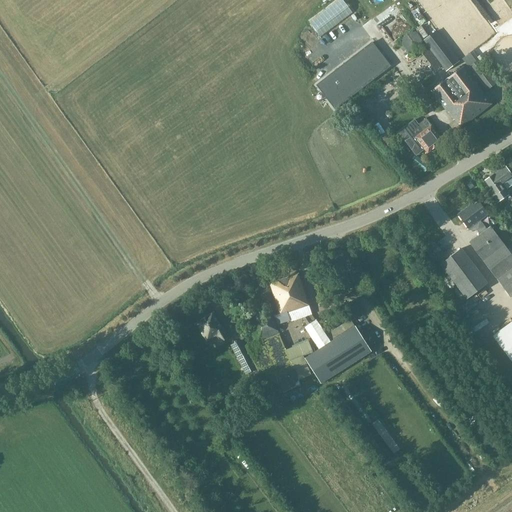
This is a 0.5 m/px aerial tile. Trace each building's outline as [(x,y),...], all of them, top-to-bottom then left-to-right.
[(352,0),(334,0),(311,15),(322,32),(358,8),(352,0)] [(396,35),(398,28),(389,26),(387,32),(396,35)] [(412,53),(421,46),(420,45),(422,43),(420,42),(421,41),(421,40),(421,39),(417,33),(416,34),(415,32),(414,33),(413,31),(411,32),(411,31),(402,36),(403,38),(401,40),(402,42),(401,42),(402,44),(401,44),(405,50),(406,50),(407,51),(408,50),(410,52),(411,51),(412,53)] [(447,72),(460,62),(438,31),(424,42),(447,72)] [(372,43),(316,85),(335,109),(390,66),(372,43)] [(472,61),(482,53),(476,45),(465,53),(472,61)] [(487,91),(496,84),(479,61),(469,68),(487,91)] [(461,128),(492,104),(464,67),(432,92),(454,120),(455,119),(461,128)] [(357,102),(353,106),(363,116),(367,112),(357,102)] [(414,120),(398,132),(416,156),(424,149),(427,154),(443,142),(425,119),(418,125),(414,120)] [(378,123),(373,126),(379,135),(384,132),(378,123)] [(511,176),(505,166),(485,180),(491,189),(488,191),(496,202),(508,194),(505,190),(511,185),(511,176)] [(468,207),(458,215),(469,229),(488,215),(478,203),(470,209),(468,207)] [(434,262),(443,255),(435,244),(426,250),(434,262)] [(466,300),(488,284),(461,248),(440,264),(466,300)] [(287,312),(308,305),(298,274),(269,283),(278,313),(286,310),(286,311),(287,312)] [(286,311),(275,315),(278,324),(290,320),(287,312),(286,311)] [(275,325),(277,324),(271,312),(249,321),(257,341),(278,332),(275,325)] [(222,326),(221,327),(212,313),(196,323),(206,340),(211,338),(212,339),(216,336),(220,342),(229,337),(222,326)] [(355,326),(354,326),(350,320),(333,330),(333,331),(332,334),(332,335),(332,337),(333,339),(333,340),(330,342),(316,319),(314,320),(313,317),(309,319),(307,316),(302,319),(307,326),(305,327),(319,349),(304,358),(320,384),(371,351),(355,326)] [(511,321),(492,336),(511,362),(511,321)] [(308,341),(285,351),(278,334),(246,347),(259,376),(272,407),(304,393),(298,380),(311,375),(303,356),(312,352),(308,341)] [(251,360),(242,364),(247,374),(256,369),(251,360)] [(396,455),(391,460),(395,465),(400,461),(396,455)]
